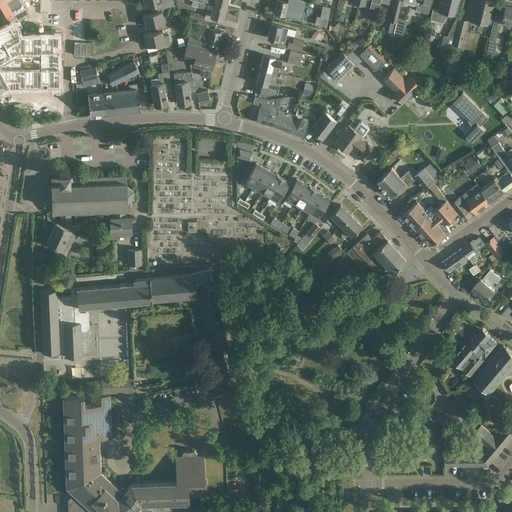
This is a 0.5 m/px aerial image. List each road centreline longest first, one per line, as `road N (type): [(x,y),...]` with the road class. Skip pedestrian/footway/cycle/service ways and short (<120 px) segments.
road 1 (secondary): [(223,121),(314,156),(408,243)]
road 2 (residential): [(365,485),(366,426),(458,295)]
road 3 (residential): [(68,67),(69,15),(77,6),(125,8),(136,42),(129,50)]
road 4 (secondary): [(67,128),(223,121)]
road 5 (residential): [(365,485),(488,483),(511,465)]
road 6 (secondary): [(0,272),(19,141)]
road 7 (residential): [(223,121),(253,0)]
